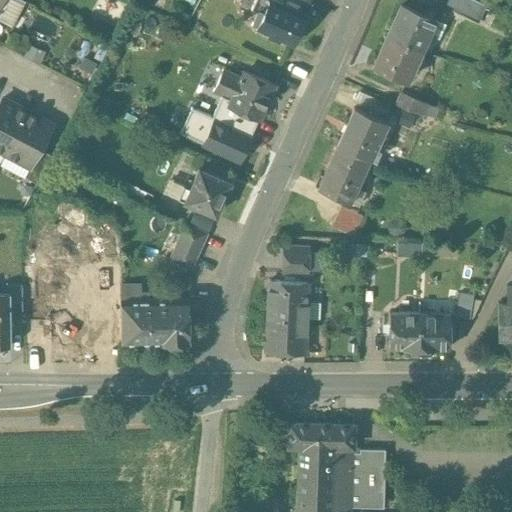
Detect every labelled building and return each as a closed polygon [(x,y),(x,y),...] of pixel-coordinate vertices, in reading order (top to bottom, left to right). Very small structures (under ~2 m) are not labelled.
[(284,5),(272,0),(256,0),(253,9),(264,14),(263,18),(258,15),(255,21),(260,23),(258,27),(291,42),(304,14),(303,14),(284,5)] [(309,0),(286,0),(284,5),(303,14),(309,0)] [(483,4),(475,0),(447,0),(444,6),(475,21),(483,4)] [(435,18),(401,3),(388,35),(421,49),(435,18)] [(421,49),(388,35),(374,65),(408,80),(421,49)] [(238,51),(232,48),(228,56),(234,59),(238,51)] [(273,83),(244,70),(242,76),(224,68),(214,89),(232,97),(229,104),(258,117),(273,83)] [(426,103),(399,91),(394,103),(407,109),(421,113),(426,103)] [(0,102),(0,151),(5,154),(27,111),(2,98),(0,102)] [(387,123),(354,107),(337,143),(369,158),(370,159),(387,123)] [(52,124),(27,111),(5,154),(29,166),(30,167),(39,149),(52,124)] [(247,128),(223,118),(213,141),(236,152),(247,128)] [(369,158),(337,143),(317,187),(348,202),(348,201),(357,205),(364,191),(355,187),(369,158)] [(39,149),(30,167),(29,166),(23,176),(37,183),(51,155),(39,149)] [(230,181),(200,168),(191,189),(177,183),(171,195),(215,215),(230,181)] [(117,183),(132,190),(138,176),(123,170),(117,183)] [(57,216),(79,230),(88,216),(66,202),(57,216)] [(361,215),(340,205),(330,226),(352,236),(361,215)] [(191,212),(185,224),(208,235),(213,223),(191,212)] [(169,260),(192,270),(208,235),(185,224),(169,260)] [(421,243),(406,242),(405,256),(421,257),(421,243)] [(367,244),(349,243),(348,254),(366,256),(367,244)] [(103,246),(103,257),(120,256),(119,246),(103,246)] [(309,247),(283,246),(282,272),(308,273),(309,247)] [(107,276),(58,278),(59,307),(61,343),(92,342),(92,341),(92,318),(91,307),(108,306),(107,276)] [(307,282),(268,280),(265,350),(304,352),(307,302),(307,282)] [(331,283),(307,282),(307,302),(331,303),(331,283)] [(22,284),(9,284),(9,291),(10,291),(10,310),(22,310),(22,284)] [(10,310),(10,291),(9,291),(0,291),(0,345),(11,345),(10,310)] [(473,295),(459,292),(455,316),(469,318),(473,295)] [(188,336),(187,298),(120,298),(120,318),(121,341),(121,342),(182,341),(188,336)] [(511,302),(507,302),(498,302),(498,340),(511,340),(511,302)] [(419,313),(391,313),(391,312),(389,312),(389,346),(401,346),(401,347),(419,347),(419,313)] [(448,314),(419,313),(419,347),(437,347),(437,346),(449,347),(449,313),(448,313),(448,314)] [(120,318),(92,318),(92,341),(121,341),(120,318)] [(50,344),(50,321),(26,321),(27,344),(50,344)] [(354,424),(289,422),(288,444),(301,444),(300,508),(351,509),(351,506),(383,507),(385,449),(360,448),(360,452),(353,452),(354,424)]
